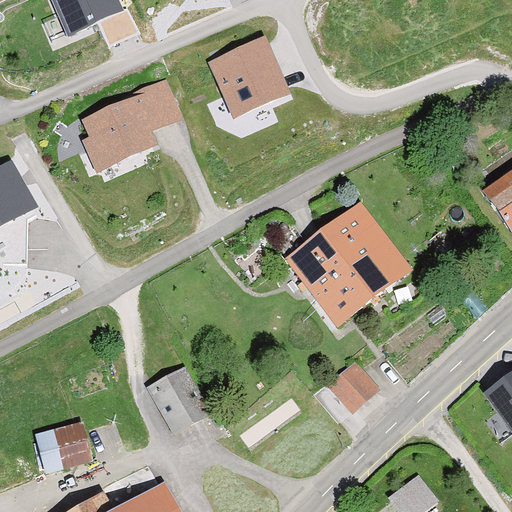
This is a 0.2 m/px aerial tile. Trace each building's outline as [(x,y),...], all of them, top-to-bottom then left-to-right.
[(48,0),(68,46),(123,19),(116,0),(48,0)] [(264,43),(207,66),(233,125),(292,103),(264,43)] [(167,84),(84,123),(93,143),(86,146),(103,183),(163,155),(155,140),(187,125),(167,84)] [(10,163),(0,168),(0,227),(35,209),(10,163)] [(511,185),(490,200),(511,233),(511,185)] [(417,280),(361,209),(289,266),(344,336),(417,280)] [(385,396),(359,365),(329,390),(355,421),(385,396)] [(188,374),(151,394),(178,444),(215,424),(188,374)] [(511,378),(484,399),(511,439),(511,378)] [(85,431),(40,442),(49,480),(94,469),(85,431)] [(424,473),(394,496),(407,511),(428,511),(445,500),(424,473)] [(178,511),(166,491),(130,511),(117,511),(109,498),(85,511),(178,511)]
